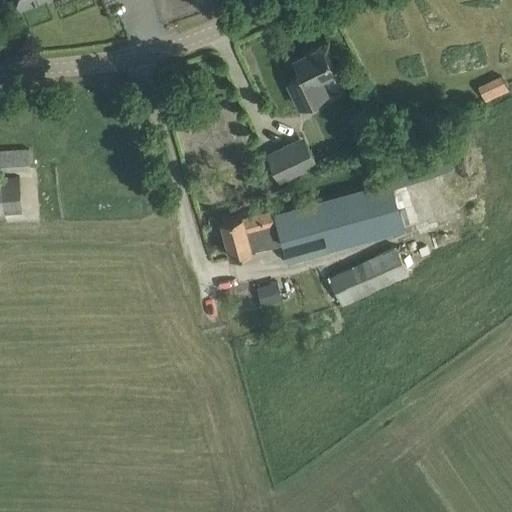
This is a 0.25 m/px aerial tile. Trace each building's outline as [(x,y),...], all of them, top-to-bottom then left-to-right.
[(289,83),(300,106),(327,93),(320,79),(335,72),(323,46),(295,59),(303,76),(289,83)] [(508,89),(501,75),(478,86),(485,101),(508,89)] [(268,155),(280,180),(305,168),(293,143),(268,155)] [(398,166),(403,183),(444,171),(435,143),(386,158),(389,169),(398,166)] [(0,150),(0,169),(30,168),(29,149),(0,150)] [(0,212),(22,211),(19,177),(0,178),(0,212)] [(282,243),(287,262),(330,250),(329,248),(347,243),(347,240),(382,232),(379,221),(401,215),(391,179),(274,212),(273,209),(222,222),(231,257),(282,243)] [(450,224),(419,241),(430,262),(461,245),(450,224)] [(332,279),(326,282),(334,301),(339,299),(342,304),(361,295),(409,273),(408,272),(427,263),(428,263),(416,237),(395,246),(395,245),(330,276),(331,277),(332,279)]
